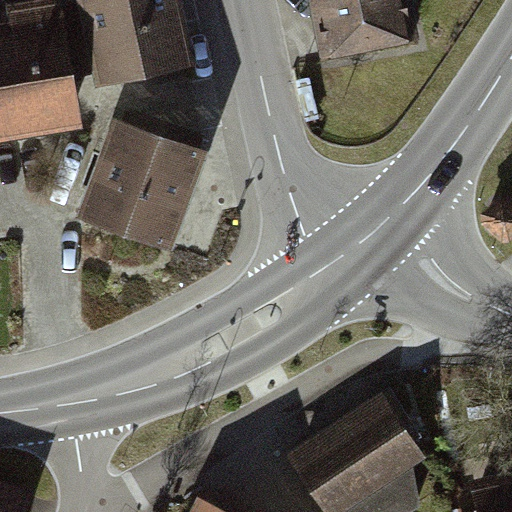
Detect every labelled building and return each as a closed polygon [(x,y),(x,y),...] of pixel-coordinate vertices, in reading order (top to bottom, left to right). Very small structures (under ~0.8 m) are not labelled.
[(97,0),(81,3),(80,0),(42,0),(16,5),(18,18),(0,21),(0,145),(104,126),(97,89),(198,70),(184,0),(97,0)] [(425,0),(332,0),(344,62),(434,46),(425,0)] [(202,150),(121,122),(88,214),(169,242),(202,150)] [(501,194),(483,211),(482,222),(504,242),(511,241),(511,193),(501,194)] [(398,389),(299,449),(337,511),(343,511),(438,455),(398,389)] [(511,511),(511,468),(473,477),(480,511),(511,511)] [(37,511),(42,499),(0,482),(0,511),(37,511)] [(266,511),(204,484),(191,511),(266,511)]
